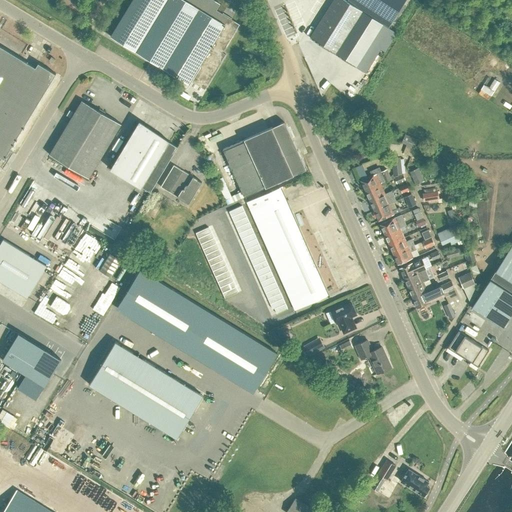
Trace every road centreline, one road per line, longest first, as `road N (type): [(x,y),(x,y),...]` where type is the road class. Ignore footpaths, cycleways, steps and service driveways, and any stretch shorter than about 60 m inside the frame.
road 1 (unclassified): [(423,381),(290,82)]
road 2 (unclassified): [(290,82),(204,118),(82,54)]
road 3 (unknown): [(86,357),(113,327),(128,330),(243,401)]
road 4 (unknown): [(200,471),(243,401),(326,450)]
road 5 (residential): [(299,488),(332,440),(423,381)]
road 6 (unclassified): [(0,186),(82,54)]
